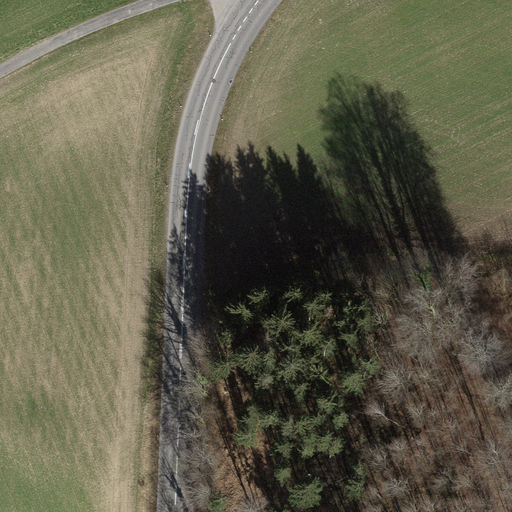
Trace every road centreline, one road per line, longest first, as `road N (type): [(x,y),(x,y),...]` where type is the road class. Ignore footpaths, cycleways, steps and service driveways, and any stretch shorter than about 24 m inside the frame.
road 1 (tertiary): [(176,511),(189,176),(217,72),(258,0)]
road 2 (track): [(161,0),(0,71)]
